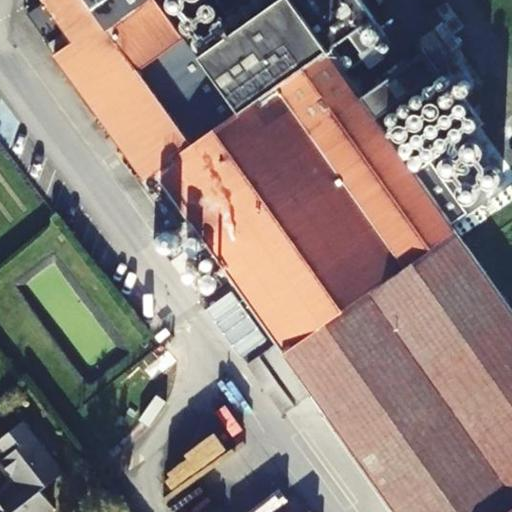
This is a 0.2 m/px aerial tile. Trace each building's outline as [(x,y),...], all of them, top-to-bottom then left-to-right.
[(157,171),(239,112),(156,0),(45,0),(28,13),(146,178),(157,171)] [(156,0),(174,24),(239,112),(278,83),(220,0),(156,0)] [(220,0),(278,83),(313,133),(362,97),(330,52),(292,0),(220,0)] [(292,0),(330,52),(351,37),(364,55),(373,48),(361,30),(376,20),(361,0),(292,0)] [(425,55),(363,99),(379,121),(440,77),(425,55)] [(449,81),(444,79),(440,81),(438,85),(439,88),(441,90),(445,92),(449,89),(451,85),(449,81)] [(278,83),(239,112),(157,171),(285,353),(397,511),(504,511),(511,507),(511,413),(409,266),(375,220),(313,133),(278,83)] [(437,89),(433,87),(429,89),(427,93),(428,98),(432,100),(437,99),(439,95),(439,92),(437,89)] [(425,98),(421,96),(417,98),(415,102),(416,106),(420,108),(423,108),(426,106),(427,102),(425,98)] [(363,99),(362,97),(313,133),(375,220),(424,184),(417,174),(379,121),(363,99)] [(412,105),(409,105),(404,106),(403,110),(404,115),(408,117),(412,116),(415,112),(414,107),(412,105)] [(401,115),(397,113),(392,115),(390,119),(392,124),(394,125),(397,126),(401,124),(403,119),(401,115)] [(481,142),(476,141),(470,142),(468,144),(465,149),(464,152),(465,155),(467,160),(469,162),(474,164),(480,163),(483,162),(486,157),(487,152),(487,149),(484,144),(481,142)] [(457,157),(454,156),(451,157),(446,160),(444,162),(442,167),(443,170),(445,175),(447,177),(453,180),(456,180),(461,177),(465,173),(466,167),(464,162),(462,160),(457,157)] [(424,184),(454,226),(471,215),(433,162),(417,174),(424,184)] [(497,166),(494,166),(491,166),(486,169),(484,171),(482,176),(482,179),(485,185),(487,187),(492,189),(498,188),(503,185),(505,179),(505,176),(503,171),(502,169),(497,166)] [(475,182),(472,181),(469,182),(464,184),(461,189),(460,192),(461,198),(465,202),(468,204),(473,204),(476,204),(481,200),(482,198),(483,192),(483,189),(480,184),(475,182)] [(511,307),(454,226),(424,184),(375,220),(409,266),(511,413),(511,307)] [(248,408),(214,420),(224,447),(258,435),(248,408)] [(64,474),(24,423),(0,441),(0,444),(9,457),(2,462),(13,476),(15,474),(23,484),(6,497),(4,495),(0,497),(0,511),(48,511),(54,508),(41,492),(48,487),(64,474)] [(193,489),(233,459),(209,427),(169,458),(193,489)] [(187,506),(190,511),(314,511),(279,452),(187,506)]
